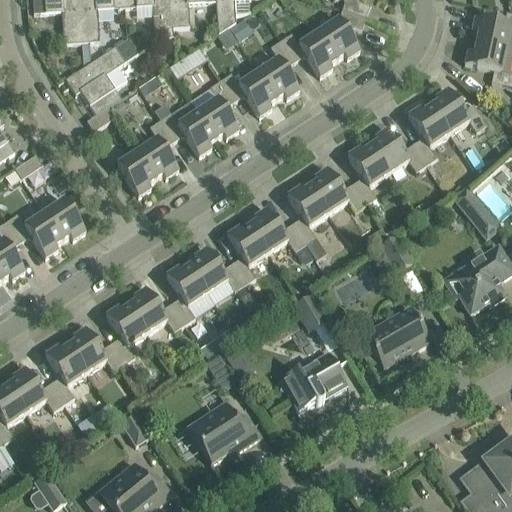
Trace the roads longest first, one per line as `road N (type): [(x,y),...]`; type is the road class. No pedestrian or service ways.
road 1 (residential): [(131,250),(408,63),(425,25),(425,0)]
road 2 (residential): [(273,511),(511,373)]
road 3 (residential): [(131,250),(11,65),(0,20)]
road 4 (residential): [(0,340),(131,250)]
